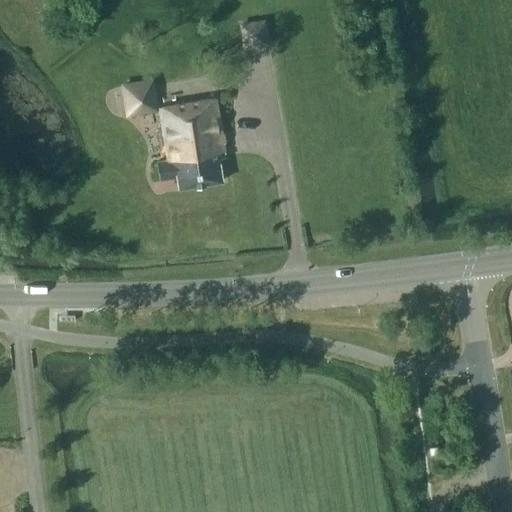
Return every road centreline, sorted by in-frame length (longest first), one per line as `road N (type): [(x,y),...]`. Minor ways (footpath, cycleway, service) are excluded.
road 1 (tertiary): [(0,294),(234,289),(463,264)]
road 2 (residential): [(504,511),(463,264)]
